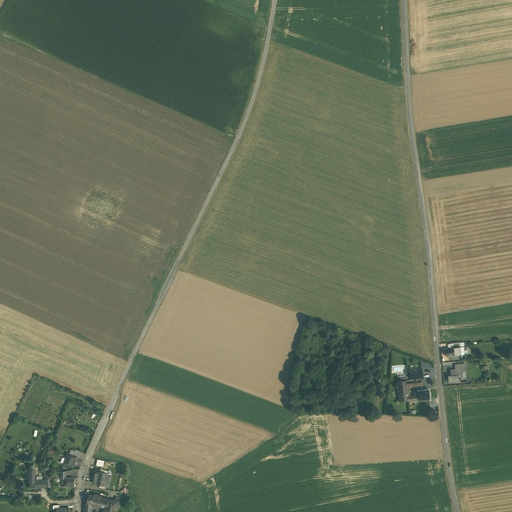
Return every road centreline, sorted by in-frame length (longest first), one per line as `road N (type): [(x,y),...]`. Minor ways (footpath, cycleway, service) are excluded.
road 1 (tertiary): [(403,0),(409,123),(457,511)]
road 2 (unclassified): [(275,0),(249,109),(107,413)]
